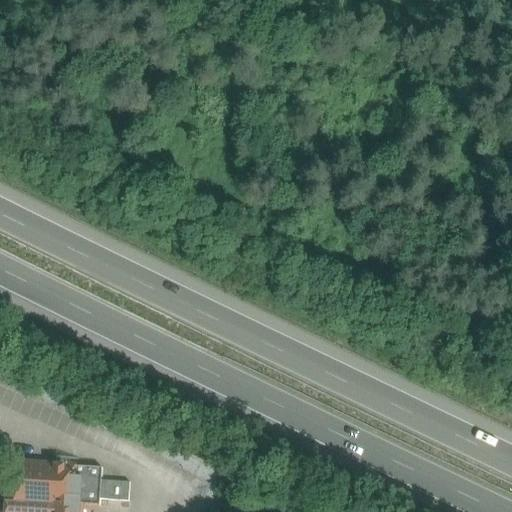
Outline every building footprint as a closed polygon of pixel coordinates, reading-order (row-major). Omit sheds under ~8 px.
[(17,464),(0,462),(0,478),(9,479),(7,502),(15,503),(17,464)] [(75,467),(17,464),(15,503),(21,503),(20,511),(81,511),(82,506),(72,505),(75,468),(75,467)] [(103,470),(75,468),(72,505),(82,506),(100,507),(101,501),(102,482),(103,470)] [(130,484),(102,482),(101,501),(129,503),(130,484)] [(20,511),(21,503),(15,503),(7,502),(6,511),(20,511)]
